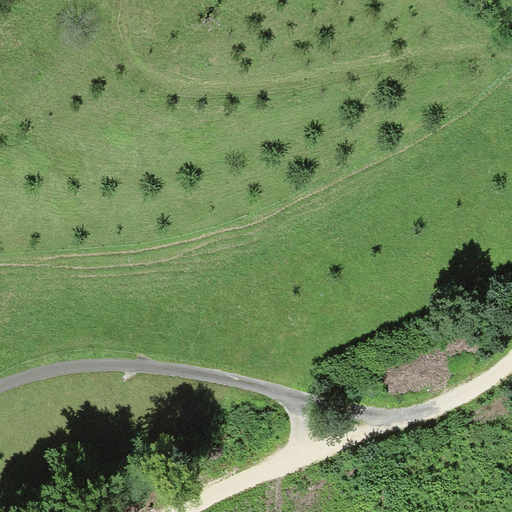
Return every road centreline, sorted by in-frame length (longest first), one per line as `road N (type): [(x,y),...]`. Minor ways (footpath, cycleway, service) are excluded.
road 1 (track): [(511,55),(447,53),(216,91),(170,85),(143,72),(128,53),(117,0)]
road 2 (track): [(395,416),(133,367),(26,374),(0,386)]
road 3 (track): [(300,398),(303,461),(395,416),(442,405),(511,363)]
